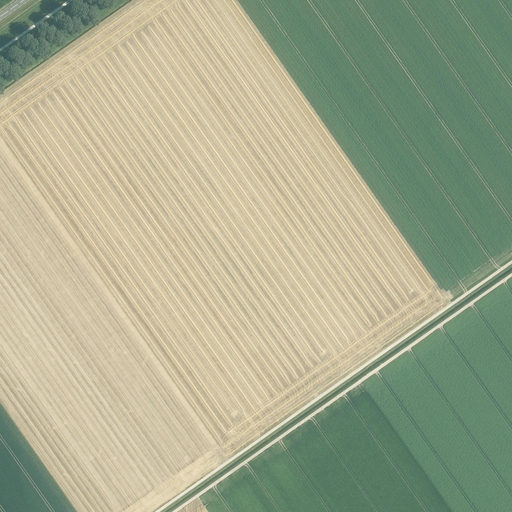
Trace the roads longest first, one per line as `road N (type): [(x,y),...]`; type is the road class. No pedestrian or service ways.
road 1 (track): [(156,511),(511,261)]
road 2 (track): [(511,274),(174,511)]
